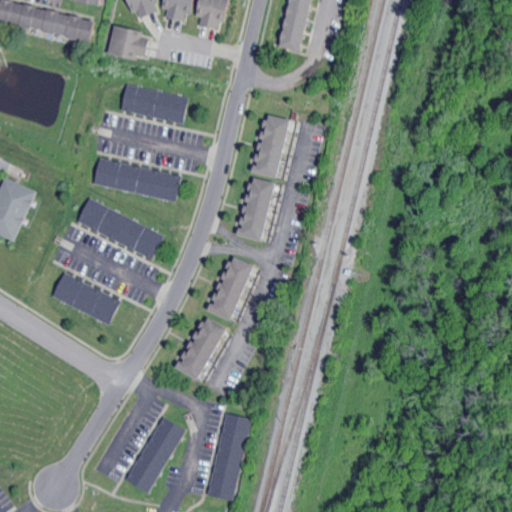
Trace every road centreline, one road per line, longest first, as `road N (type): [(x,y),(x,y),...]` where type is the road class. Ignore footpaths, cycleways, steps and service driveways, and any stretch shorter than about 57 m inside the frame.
road 1 (residential): [(262,0),(209,212),(172,300),(56,485)]
road 2 (residential): [(0,310),(120,382)]
